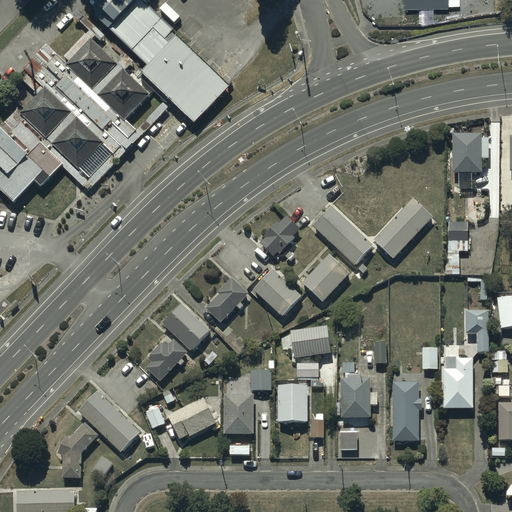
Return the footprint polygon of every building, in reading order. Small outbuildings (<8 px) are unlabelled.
[(0,192),(14,206),(34,184),(41,191),(62,168),(89,194),(172,107),(194,128),(230,90),(173,35),(174,34),(138,0),(131,8),(122,0),(112,0),(95,19),(118,40),(112,47),(117,51),(123,45),(148,69),(141,76),(142,78),(139,82),(163,105),(137,131),(127,121),(149,97),(124,73),(134,63),(126,56),(117,65),(95,45),(98,41),(101,44),(106,39),(79,13),(74,19),(89,34),(65,60),(69,64),(67,66),(47,47),(18,77),(36,94),(34,95),(37,98),(21,114),(17,110),(0,127),(0,192)] [(145,0),(166,20),(172,13),(158,0),(145,0)] [(481,136),(453,137),(453,176),(459,176),(459,192),(472,191),(472,175),(480,175),(480,161),(488,161),(487,141),(481,141),(481,136)] [(412,202),(374,242),(395,261),(432,221),(412,202)] [(332,209),(313,229),(354,269),(373,249),(332,209)] [(265,240),(260,246),(274,259),(279,254),(281,256),(295,240),(294,238),(300,231),(286,219),(280,226),(278,225),(265,240)] [(468,224),(449,224),(449,253),(468,253),(468,224)] [(349,276),(329,258),(303,287),(323,305),(349,276)] [(447,268),(433,269),(433,278),(459,277),(458,260),(447,260),(447,268)] [(273,272),(254,292),(283,319),(302,299),(273,272)] [(220,296),(206,311),(222,325),(237,308),(241,312),(244,309),(240,305),(248,296),(232,281),(218,295),(220,296)] [(511,298),(498,300),(500,332),(511,330),(511,298)] [(181,306),(162,326),(191,353),(210,333),(181,306)] [(488,313),(465,313),(465,335),(476,335),(476,347),(473,347),(473,352),(477,352),(477,355),(488,355),(488,313)] [(328,330),(291,334),(295,361),(331,356),(328,330)] [(147,370),(160,384),(178,365),(181,368),(184,364),(182,361),(187,356),(174,342),(169,347),(166,344),(149,361),(152,365),(147,370)] [(386,345),(375,345),(375,366),(386,366),(386,345)] [(438,350),(423,350),(423,372),(438,372),(438,350)] [(506,354),(492,353),(491,374),(507,374),(507,362),(505,362),(506,354)] [(457,372),(444,372),(444,411),(473,411),(474,361),(457,361),(457,372)] [(319,365),(298,365),(298,381),(311,381),(311,388),(321,388),(321,382),(319,382),(319,365)] [(272,373),(251,373),(251,393),(272,393),(272,373)] [(346,381),(341,381),(342,421),(371,421),(371,408),(377,408),(377,396),(371,396),(371,381),(360,381),(360,376),(346,377),(346,381)] [(419,382),(393,382),(393,441),(419,441),(419,382)] [(308,388),(275,388),(275,421),(279,421),(279,426),(308,426),(308,388)] [(510,388),(499,388),(498,398),(509,399),(510,388)] [(79,415),(101,436),(121,455),(140,435),(98,395),(79,415)] [(254,397),(225,397),(225,437),(254,437),(254,397)] [(205,401),(168,418),(180,442),(189,438),(190,439),(217,426),(205,401)] [(511,404),(498,404),(498,443),(511,442),(511,404)] [(159,409),(146,415),(153,431),(166,425),(159,409)] [(324,422),(313,422),(313,440),(324,440),(324,422)] [(99,439),(85,425),(70,441),(66,440),(58,457),(63,459),(62,479),(81,480),(82,456),(99,439)] [(113,464),(102,458),(93,475),(110,484),(116,473),(110,470),(113,464)] [(72,511),(72,493),(17,494),(17,511),(72,511)]
